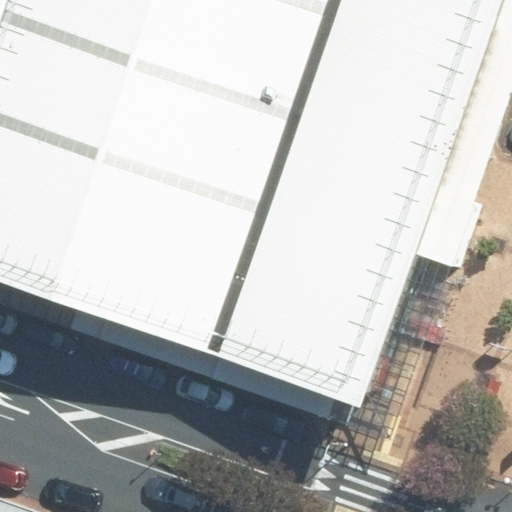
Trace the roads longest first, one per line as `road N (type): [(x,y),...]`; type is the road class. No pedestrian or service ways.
road 1 (secondary): [(59,418),(175,423),(444,511)]
road 2 (secondary): [(187,511),(150,499),(59,418)]
